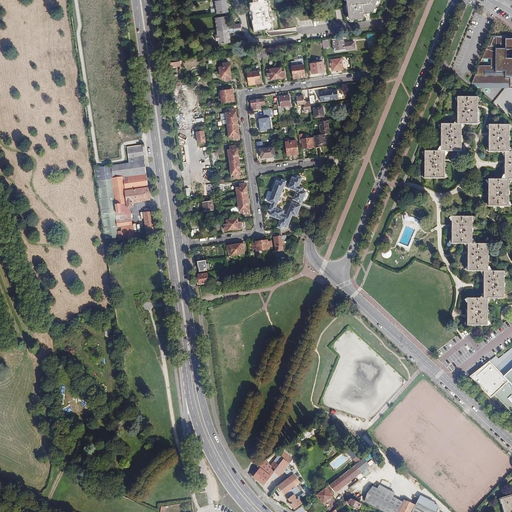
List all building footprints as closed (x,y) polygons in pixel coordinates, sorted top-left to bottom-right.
[(212,0),(215,15),(226,13),(226,9),(225,5),(224,0),(212,0)] [(253,0),(253,2),(249,3),(250,6),(250,7),(250,11),(252,12),(253,19),(252,20),(253,25),(254,32),(260,32),(260,30),(267,29),(273,28),(272,22),(272,17),(270,16),(269,9),(270,8),(270,3),(269,3),(268,0),(266,0),(265,0),(253,0)] [(346,0),(349,17),(352,19),(364,18),(364,15),(364,14),(365,12),(367,12),(373,11),(375,7),(376,8),(377,4),(376,4),(377,0),(378,0),(379,0),(346,0)] [(228,24),(227,20),(227,16),(215,18),(219,44),(230,42),(230,38),(229,34),(228,24)] [(234,32),(241,31),(241,27),(240,23),(233,24),(234,32)] [(511,88),(511,38),(506,38),(501,38),(501,36),(491,36),(482,59),(491,58),(491,65),(479,65),(472,83),(472,88),(506,88),(511,88)] [(345,43),(345,37),(334,39),(335,51),(356,48),(355,42),(345,43)] [(342,58),(331,60),(333,70),(343,69),(342,58)] [(220,67),(220,72),(230,71),(229,62),(223,63),(223,67),(220,67)] [(323,62),(310,63),(311,73),(324,71),(323,62)] [(281,67),(276,68),(277,78),(286,77),(285,70),(281,71),(281,67)] [(277,78),(276,68),(270,68),(271,72),(268,73),(268,79),(277,78)] [(230,71),(220,72),(221,77),(225,77),(225,80),(231,79),(230,71)] [(338,89),(319,92),(321,101),(339,99),(338,89)] [(289,95),(277,97),(278,107),(281,106),(281,107),(291,106),(289,95)] [(312,111),(311,106),(311,102),(308,103),(307,103),(306,103),(305,102),(305,101),(304,96),(297,97),(298,106),(301,106),(304,108),(305,112),(312,111)] [(425,150),(425,178),(446,178),(446,160),(446,151),(462,151),(462,132),(462,124),(478,124),(478,106),(479,96),(458,96),(458,123),(442,123),(441,151),(425,150)] [(323,106),(314,108),(315,118),(324,116),(323,106)] [(227,117),(237,116),(236,107),(229,108),(230,112),(226,112),(226,117),(227,117)] [(271,112),(263,113),(263,117),(256,118),(258,131),(272,129),(270,117),(271,116),(271,112)] [(238,123),(237,116),(227,117),(228,124),(238,123)] [(330,128),(328,121),(318,122),(319,135),(325,134),(329,134),(328,129),(330,128)] [(489,196),(489,206),(509,207),(510,179),(511,179),(511,151),(510,151),(510,124),(490,124),(490,134),(489,152),(506,152),(506,161),(505,179),(489,179),(489,196)] [(239,129),(229,130),(228,131),(229,136),(233,136),(233,139),(240,138),(239,129)] [(204,130),(197,131),(198,142),(205,141),(204,130)] [(319,135),(314,136),(314,137),(315,146),(316,148),(320,147),(320,144),(323,144),(326,143),(325,134),(319,135)] [(315,146),(314,137),(302,139),(303,148),(315,146)] [(297,139),(286,141),(287,155),(299,154),(297,139)] [(135,238),(134,235),(132,214),(131,214),(127,215),(127,214),(117,215),(117,213),(122,213),(121,204),(127,203),(128,207),(130,207),(133,207),(133,202),(150,200),(143,144),(127,146),(129,163),(111,165),(96,167),(106,235),(120,234),(121,240),(135,238)] [(228,149),(229,155),(238,154),(237,148),(236,148),(235,144),(230,145),(230,149),(228,149)] [(275,147),(260,148),(262,158),(276,156),(275,147)] [(239,161),(230,162),(231,169),(240,168),(239,161)] [(241,174),(240,168),(231,169),(232,179),(240,177),(239,174),(241,174)] [(303,177),(300,175),(299,176),(298,176),(297,178),(294,177),(294,178),(293,177),(289,187),(297,190),(294,198),(302,202),(306,191),(303,190),(304,187),(300,185),(303,177)] [(288,180),(283,179),(282,182),(278,180),(269,201),(272,201),(271,204),(270,204),(268,208),(271,209),(270,214),(278,217),(277,219),(279,220),(277,226),(282,228),(283,225),(287,226),(291,216),(292,217),(293,214),(297,215),(301,204),(293,201),(289,212),(283,210),(284,209),(277,207),(288,180)] [(238,193),(247,191),(246,182),(240,183),(240,186),(236,187),(237,193),(238,193)] [(248,198),(247,191),(238,193),(239,199),(248,198)] [(415,191),(413,197),(419,199),(422,194),(415,191)] [(213,200),(202,201),(204,211),(214,210),(213,200)] [(122,213),(117,213),(117,215),(127,214),(127,215),(131,214),(130,207),(128,207),(127,203),(121,204),(122,213)] [(249,204),(240,206),(239,206),(240,211),(243,211),(244,214),(250,213),(249,204)] [(148,236),(155,235),(154,227),(151,207),(146,208),(145,209),(146,212),(144,213),(148,236)] [(406,211),(407,215),(409,215),(409,217),(413,217),(417,219),(420,222),(423,220),(424,221),(426,219),(428,215),(419,208),(408,207),(406,211)] [(238,215),(232,215),(232,219),(234,229),(242,228),(241,222),(243,218),(238,215)] [(468,316),(468,325),(488,326),(488,298),(505,299),(505,271),(489,271),(489,244),(472,244),(473,216),(452,216),(452,226),(452,244),(469,244),(469,254),(469,271),(485,271),(485,281),(485,298),(469,298),(468,316)] [(225,230),(234,229),(232,219),(227,220),(228,224),(224,224),(225,230)] [(286,235),(273,236),(275,252),(282,251),(284,245),(284,240),(286,239),(286,235)] [(262,241),(263,250),(269,249),(269,247),(272,246),(272,241),(268,242),(268,240),(262,241)] [(257,251),(263,250),(262,241),(256,242),(256,243),(252,244),(253,249),(257,248),(257,251)] [(244,244),(236,245),(237,255),(242,254),(241,249),(244,248),(244,244)] [(237,255),(236,245),(228,246),(229,256),(237,255)] [(384,259),(391,255),(388,249),(381,253),(384,259)] [(207,260),(198,261),(199,266),(200,266),(200,271),(206,270),(205,268),(208,268),(207,260)] [(208,273),(198,275),(200,284),(209,283),(208,273)] [(494,396),(511,414),(511,369),(503,378),(508,383),(494,396)] [(357,456),(348,445),(344,449),(353,460),(357,456)] [(377,460),(373,451),(368,455),(361,461),(330,484),(317,494),(324,503),(333,496),(332,495),(355,477),(377,460)] [(265,461),(256,468),(259,470),(253,477),(264,485),(274,472),(279,475),(289,463),(280,456),(275,462),(274,461),(271,465),(265,461)] [(282,493),(273,500),(277,502),(286,495),(298,485),(299,484),(292,475),(277,487),(282,493)] [(362,490),(373,481),(368,475),(363,479),(362,478),(356,483),(362,490)] [(387,511),(397,511),(403,502),(394,497),(396,492),(380,484),(378,488),(373,486),(366,501),(387,511)] [(298,485),(286,495),(288,499),(292,503),(291,504),(295,508),(302,503),(296,495),(295,496),(294,494),(301,489),(298,485)] [(511,511),(511,496),(502,499),(504,507),(505,511),(511,511)] [(361,503),(351,498),(335,510),(336,511),(340,511),(339,510),(349,503),(359,508),(361,503)] [(410,511),(414,505),(404,500),(403,502),(397,511),(410,511)] [(437,511),(418,502),(412,511),(437,511)]
